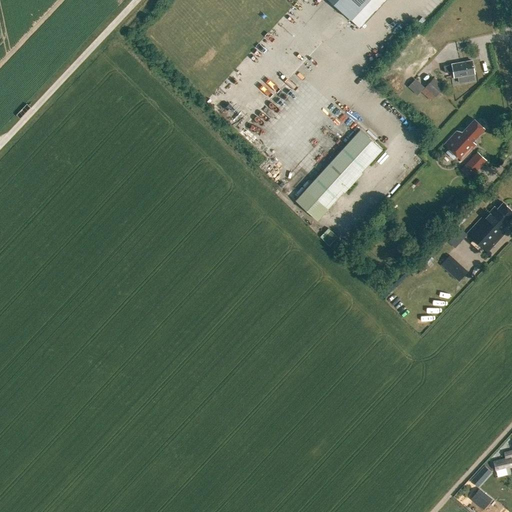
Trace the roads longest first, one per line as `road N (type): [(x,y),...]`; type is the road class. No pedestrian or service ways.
road 1 (unclassified): [(0,145),(136,0)]
road 2 (unknown): [(342,82),(381,117),(397,147),(389,167),(341,215)]
